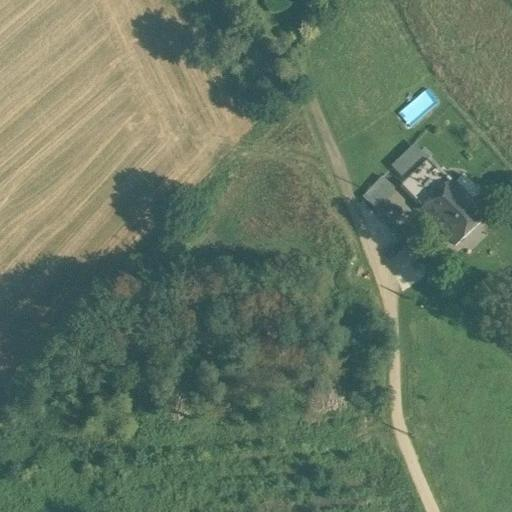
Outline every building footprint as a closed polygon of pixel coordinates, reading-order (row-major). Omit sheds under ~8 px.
[(415,147),(389,172),(402,185),(428,160),(415,147)] [(402,185),(400,188),(421,209),(451,181),(429,159),(428,160),(402,185)] [(479,193),(463,176),(454,184),(471,201),(479,193)] [(382,178),(363,198),(375,210),(395,190),(382,178)] [(421,209),(420,210),(455,246),(486,217),(471,201),(454,184),(451,180),(451,181),(421,209)]
